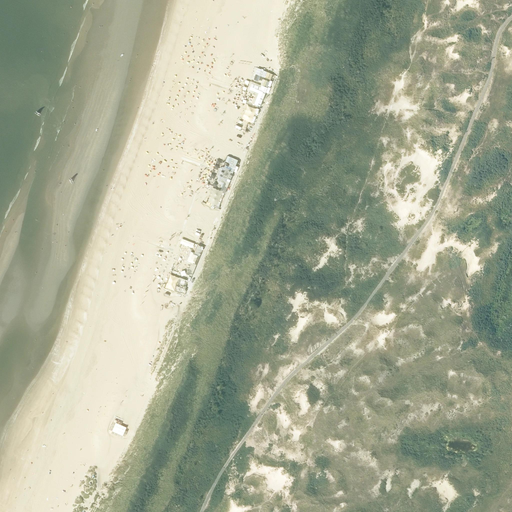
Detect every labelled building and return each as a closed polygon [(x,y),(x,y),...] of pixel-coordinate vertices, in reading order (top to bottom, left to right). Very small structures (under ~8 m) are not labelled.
[(254,73),(264,77),(266,71),(257,67),(254,73)] [(262,86),(254,104),(261,107),(269,89),(262,86)] [(248,106),(241,119),(250,123),(256,110),(248,106)] [(219,161),(225,164),(227,158),(221,155),(219,161)] [(234,174),(226,171),(220,184),(228,188),(234,174)] [(221,190),(212,187),(207,200),(215,203),(221,190)] [(206,242),(210,227),(202,225),(199,233),(204,235),(203,241),(206,242)] [(196,253),(193,252),(189,262),(192,263),(192,264),(196,266),(200,256),(195,254),(196,253)] [(137,389),(125,418),(131,421),(144,392),(137,389)]
